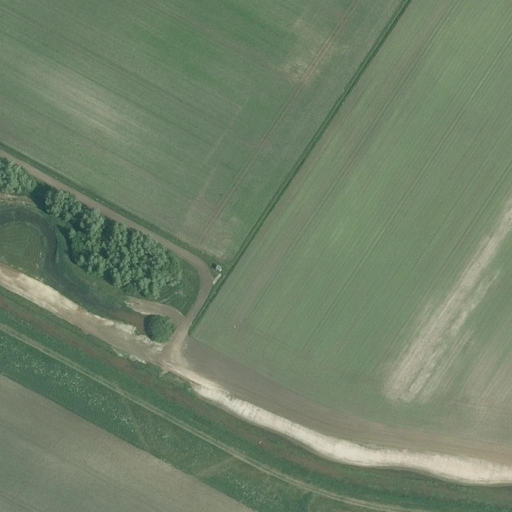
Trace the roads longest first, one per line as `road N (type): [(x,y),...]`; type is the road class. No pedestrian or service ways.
road 1 (track): [(0,318),(278,470),(372,502),(440,511)]
road 2 (track): [(511,480),(306,437),(165,363)]
road 3 (track): [(165,363),(199,304),(203,268),(0,151)]
road 4 (track): [(165,363),(0,275)]
